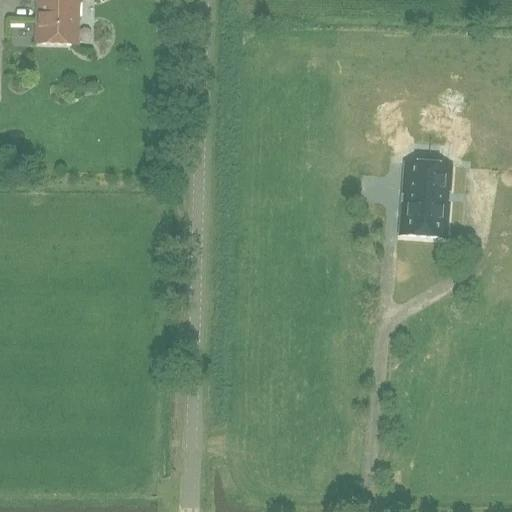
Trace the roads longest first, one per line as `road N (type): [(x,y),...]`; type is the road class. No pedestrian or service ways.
road 1 (unclassified): [(192,511),(204,0)]
road 2 (unknown): [(370,511),(368,451),(384,326),(487,249)]
